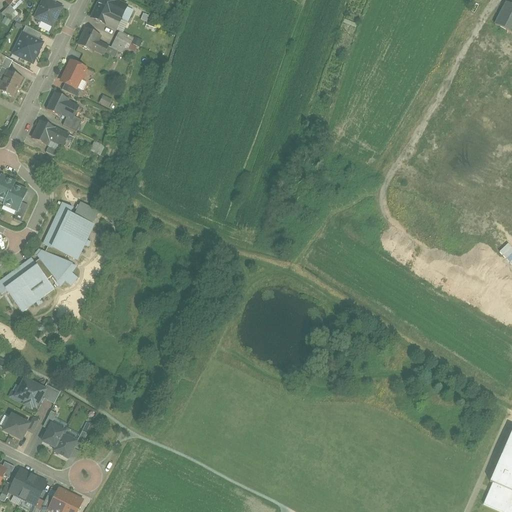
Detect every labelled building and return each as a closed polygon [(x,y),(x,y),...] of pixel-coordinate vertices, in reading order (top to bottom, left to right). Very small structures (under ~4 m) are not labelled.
[(42,0),(34,18),(54,28),(64,6),(56,2),(51,0),(42,0)] [(98,0),(90,17),(116,30),(128,5),(118,1),(118,0),(98,0)] [(511,5),(506,3),(495,25),(511,34),(511,5)] [(21,16),(9,7),(0,14),(0,15),(16,23),(21,16)] [(23,32),(40,40),(42,34),(26,26),(23,32)] [(85,29),(77,45),(93,53),(95,50),(104,54),(107,48),(98,43),(102,36),(85,29)] [(23,32),(22,31),(11,54),(34,65),(45,42),(40,40),(23,32)] [(2,67),(8,70),(13,61),(0,53),(0,67),(1,68),(2,67)] [(60,81),(75,89),(85,69),(70,61),(60,81)] [(8,70),(2,67),(1,68),(0,71),(0,90),(15,97),(24,78),(8,70)] [(54,95),(48,109),(72,120),(79,106),(54,95)] [(108,108),(110,100),(100,96),(97,104),(108,108)] [(69,135),(40,122),(33,138),(48,145),(50,141),(63,147),(69,135)] [(98,156),(103,146),(92,141),(88,150),(98,156)] [(9,179),(1,176),(0,177),(0,200),(5,203),(4,205),(18,211),(27,191),(21,188),(14,184),(15,182),(9,179)] [(7,291),(22,312),(53,289),(46,280),(51,276),(60,288),(66,282),(71,286),(78,279),(73,275),(78,268),(64,262),(67,256),(78,261),(95,225),(71,214),(74,209),(62,203),(43,245),(48,247),(46,253),(39,250),(35,253),(40,260),(35,263),(32,258),(0,281),(0,294),(1,295),(7,291)] [(14,397),(37,408),(47,388),(24,377),(14,397)] [(3,431),(21,440),(30,423),(12,414),(3,431)] [(57,448),(55,452),(61,456),(68,459),(78,440),(64,433),(66,430),(52,423),(43,441),(50,444),(57,448)] [(511,511),(511,430),(510,429),(488,482),(491,483),(482,503),(504,511),(511,511)] [(9,493),(36,505),(47,482),(42,479),(27,472),(20,469),(9,493)] [(84,498),(60,487),(57,493),(48,510),(52,511),(76,511),(81,504),(84,498)]
